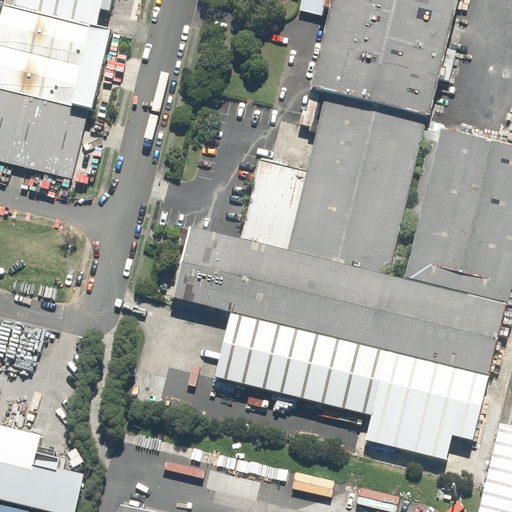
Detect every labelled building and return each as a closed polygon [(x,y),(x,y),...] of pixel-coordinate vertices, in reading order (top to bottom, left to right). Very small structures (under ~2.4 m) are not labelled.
[(105,0),(16,0),(14,10),(98,30),(105,0)] [(328,97),(427,120),(455,0),(333,0),(312,93),(328,97)] [(92,31),(3,9),(0,19),(0,89),(73,108),(92,31)] [(88,112),(73,108),(0,89),(0,164),(70,182),(88,112)] [(310,174),(291,254),(390,277),(427,120),(328,97),(310,174)] [(406,281),(505,304),(511,276),(511,149),(442,133),(406,281)] [(242,242),(291,254),(310,174),(261,163),(242,242)] [(242,242),(189,230),(172,301),(488,376),(505,304),(406,281),(390,277),(291,254),(242,242)] [(483,376),(231,316),(216,381),(357,414),(351,440),(436,460),(442,434),(468,440),(483,376)] [(511,511),(511,425),(500,436),(492,434),(473,511),(511,511)] [(41,436),(0,426),(0,502),(40,511),(76,511),(85,476),(34,464),(41,436)]
